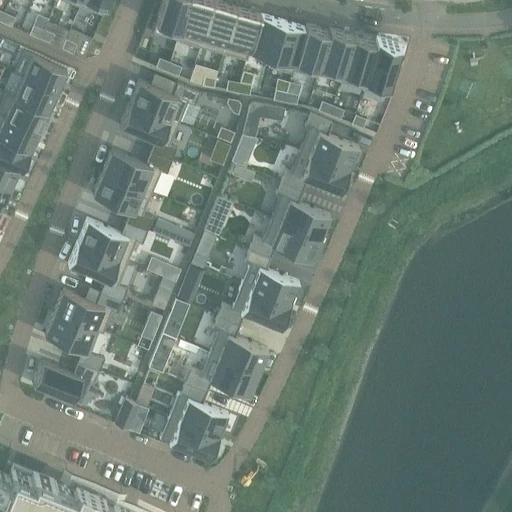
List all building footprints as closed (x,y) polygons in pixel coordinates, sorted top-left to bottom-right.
[(81,0),(79,5),(103,14),(108,0),(81,0)] [(161,0),(152,31),(176,38),(187,0),(161,0)] [(187,0),(176,38),(187,42),(199,45),(212,0),(187,0)] [(215,0),(212,0),(199,45),(222,52),(236,6),(215,0)] [(236,6),(222,52),(230,54),(245,59),(259,13),(236,6)] [(4,11),(0,20),(11,25),(15,16),(4,11)] [(259,13),(245,59),(246,59),(249,50),(270,56),(268,65),(282,19),(259,13)] [(282,19),(268,65),(278,68),(291,72),(305,23),(304,26),(282,19)] [(305,23),(291,72),(292,73),(293,70),(315,76),(329,27),(328,30),(305,23)] [(33,24),(29,33),(40,38),(44,29),(33,24)] [(329,27),(315,76),(316,76),(317,74),(339,80),(352,34),(344,31),(329,27)] [(44,29),(40,38),(50,43),(54,34),(44,29)] [(352,34),(339,80),(361,86),(361,88),(375,40),(352,34)] [(375,40),(361,88),(386,95),(401,44),(376,37),(375,40)] [(65,39),(61,48),(72,53),(76,44),(65,39)] [(23,51),(14,71),(57,91),(67,70),(23,51)] [(159,57),(155,66),(166,70),(170,61),(159,57)] [(171,62),(167,71),(177,76),(182,66),(171,62)] [(5,90),(48,111),(57,91),(14,71),(13,72),(22,76),(14,94),(5,90)] [(204,74),(202,84),(213,86),(215,77),(204,74)] [(129,100),(128,101),(178,122),(187,100),(194,103),(199,90),(177,81),(172,92),(138,78),(129,100),(129,101),(129,100)] [(227,79),(225,89),(237,91),(239,81),(227,79)] [(239,81),(237,91),(249,93),(251,84),(239,81)] [(275,89),(273,98),(284,101),(286,91),(275,89)] [(5,90),(0,100),(0,112),(39,130),(48,111),(5,90)] [(286,91),(284,101),(296,103),(298,93),(286,91)] [(321,100),(318,109),(328,113),(332,104),(321,100)] [(128,101),(119,125),(154,139),(149,150),(171,159),(176,146),(170,143),(178,122),(128,101)] [(332,104),(328,113),(340,118),(343,108),(332,104)] [(0,135),(30,150),(30,149),(39,130),(0,112),(0,113),(4,115),(0,122),(0,135)] [(308,126),(299,148),(349,168),(349,167),(358,145),(327,132),(331,121),(309,112),(304,125),(308,126)] [(355,113),(351,122),(362,127),(366,118),(355,113)] [(0,159),(21,169),(30,150),(0,135),(0,159)] [(111,147),(102,170),(151,191),(160,169),(166,171),(171,159),(149,150),(145,160),(111,147)] [(285,167),(280,180),(302,189),(307,177),(340,191),(349,168),(299,148),(290,170),(285,167)] [(0,159),(0,183),(5,186),(9,188),(18,169),(20,170),(21,169),(0,159)] [(102,170),(92,194),(129,208),(125,220),(147,229),(152,216),(143,212),(151,191),(102,170)] [(279,194),(270,216),(320,236),(329,213),(297,199),(302,189),(280,180),(275,193),(279,194)] [(0,207),(9,188),(5,186),(0,183),(0,207)] [(253,234),(248,247),(270,256),(275,245),(310,259),(320,236),(270,216),(261,238),(253,234)] [(77,238),(76,240),(127,260),(135,239),(142,241),(147,229),(125,220),(121,230),(87,217),(78,238),(77,238)] [(76,240),(67,263),(104,278),(100,289),(122,299),(127,286),(118,282),(127,260),(76,240)] [(248,262),(240,283),(290,303),(290,302),(299,280),(266,267),(270,256),(248,247),(243,260),(248,262)] [(222,301),(217,314),(239,323),(243,312),(280,327),(290,303),(240,283),(231,305),(222,301)] [(63,287),(53,310),(103,330),(112,309),(117,311),(122,299),(100,289),(95,301),(84,296),(63,287)] [(53,310),(44,333),(81,349),(77,360),(99,369),(104,356),(90,350),(98,330),(102,331),(103,330),(53,310)] [(217,329),(208,350),(258,370),(267,347),(234,334),(239,323),(217,314),(212,327),(217,329)] [(189,368),(184,380),(206,389),(211,378),(248,394),(258,370),(208,350),(200,372),(189,368)] [(42,359),(32,383),(81,403),(90,380),(94,382),(99,369),(77,360),(72,371),(42,359)] [(178,391),(168,413),(219,433),(227,411),(202,400),(206,389),(184,380),(179,392),(178,391)] [(114,422),(127,427),(137,402),(125,396),(125,397),(114,422)] [(168,413),(159,437),(209,457),(219,433),(168,413)] [(0,470),(0,511),(135,511),(112,502),(102,498),(104,493),(74,481),(72,486),(67,484),(60,481),(51,477),(12,462),(12,463),(7,474),(2,472),(0,470)]
